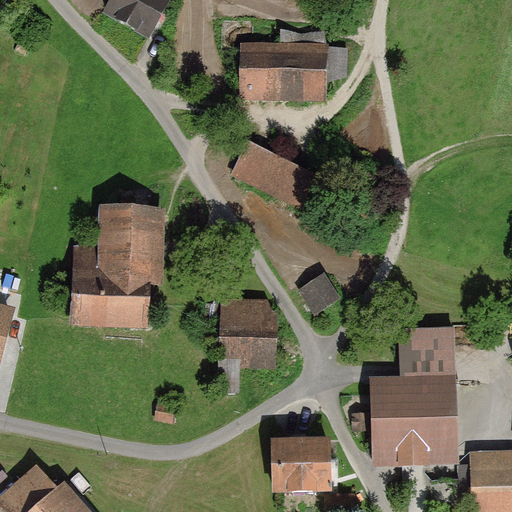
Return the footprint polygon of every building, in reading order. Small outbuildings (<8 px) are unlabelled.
[(158,42),(179,0),(178,0),(122,0),(113,18),(158,42)] [(249,103),(332,105),(333,37),(287,36),(287,48),(250,48),(249,103)] [(322,184),(253,148),(237,178),(306,214),(322,184)] [(173,212),(104,211),(103,252),(81,251),(80,297),(170,299),(173,212)] [(330,275),(300,295),(318,322),(348,302),(330,275)] [(80,331),(154,331),(154,302),(80,302),(80,331)] [(224,370),(280,370),(280,306),(225,306),(224,370)] [(465,464),(460,328),(404,330),(405,380),(376,381),(379,467),(465,464)] [(340,440),(279,443),(281,496),(342,494),(340,440)] [(511,511),(511,462),(475,463),(476,511),(511,511)] [(95,511),(72,486),(65,492),(43,467),(2,502),(10,511),(95,511)]
